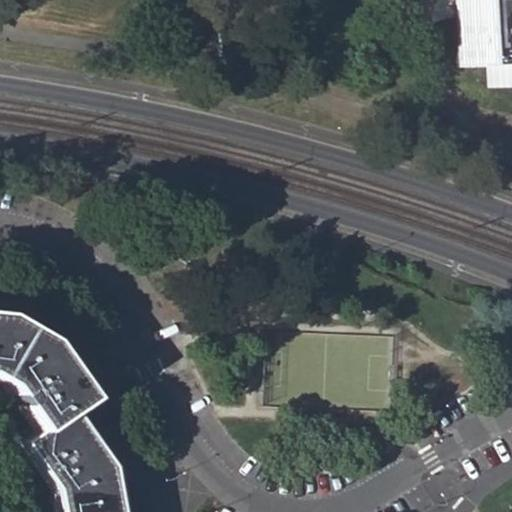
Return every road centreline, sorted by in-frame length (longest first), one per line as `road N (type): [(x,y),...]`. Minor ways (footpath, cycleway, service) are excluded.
road 1 (primary): [(0,137),(213,177),(511,273)]
road 2 (primary): [(511,210),(225,125),(0,81)]
road 3 (residential): [(271,511),(229,494),(207,472),(106,289),(47,242),(0,230)]
road 4 (residential): [(511,412),(390,492),(339,511)]
